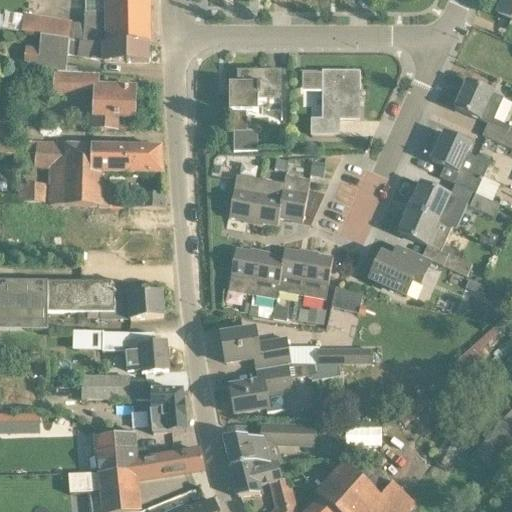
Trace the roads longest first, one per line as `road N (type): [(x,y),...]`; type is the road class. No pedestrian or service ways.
road 1 (residential): [(233,511),(215,473),(180,230),(171,33)]
road 2 (residential): [(171,33),(441,38)]
road 3 (residential): [(356,232),(441,38)]
